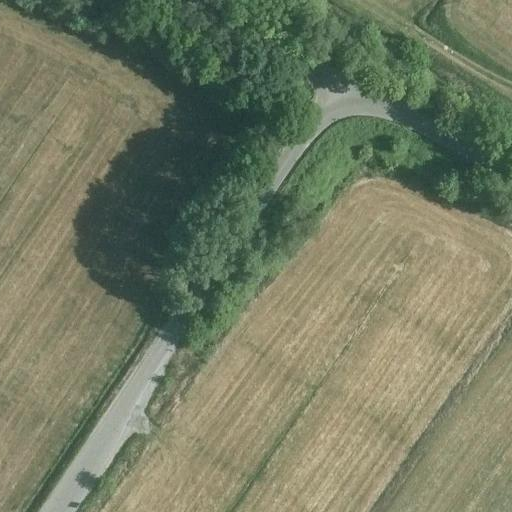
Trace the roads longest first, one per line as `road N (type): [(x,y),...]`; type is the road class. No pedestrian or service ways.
road 1 (unclassified): [(51,511),(342,81)]
road 2 (unclassified): [(342,81),(511,174)]
road 3 (unclassified): [(194,0),(342,81)]
